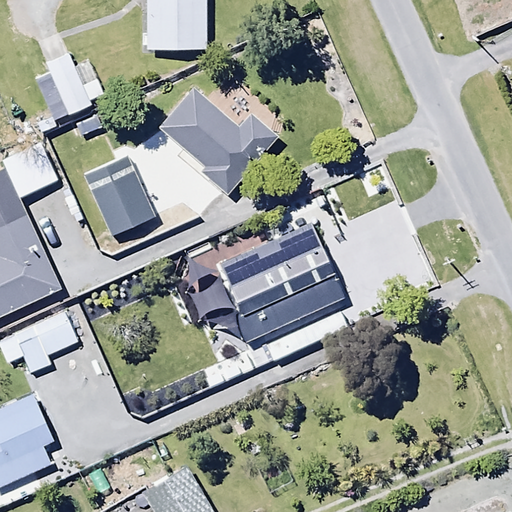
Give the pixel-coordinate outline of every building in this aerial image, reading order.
[(199,0),(141,0),(142,52),(200,52),(199,0)] [(86,108),(64,57),(42,67),(65,117),(86,108)] [(233,133),(186,94),(155,132),(200,169),(195,174),(223,197),(271,140),(245,118),(233,133)] [(53,183),(37,147),(0,163),(0,168),(14,200),(53,183)] [(139,230),(122,192),(94,205),(112,243),(139,230)] [(0,312),(52,290),(19,215),(0,223),(0,312)] [(337,301),(307,228),(214,267),(245,340),(337,301)] [(75,341),(61,312),(0,341),(0,358),(3,364),(18,357),(26,374),(46,365),(42,356),(75,341)] [(47,442),(27,395),(0,406),(0,486),(44,467),(35,447),(47,442)] [(207,511),(185,471),(139,495),(147,511),(207,511)]
